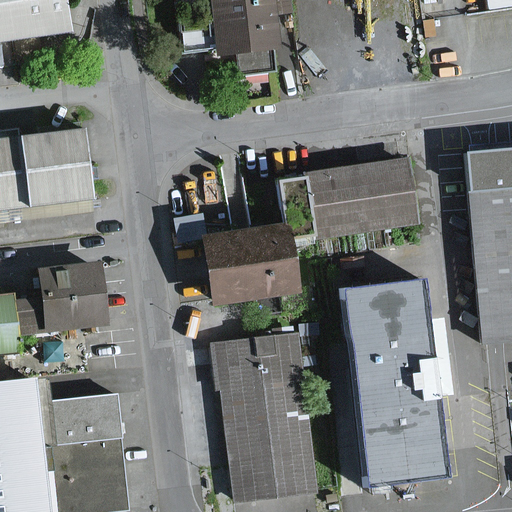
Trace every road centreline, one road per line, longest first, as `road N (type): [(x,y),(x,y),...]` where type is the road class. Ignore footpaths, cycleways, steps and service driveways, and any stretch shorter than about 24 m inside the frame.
road 1 (residential): [(511,90),(134,139)]
road 2 (residential): [(134,139),(179,511)]
road 3 (residential): [(116,0),(134,139)]
